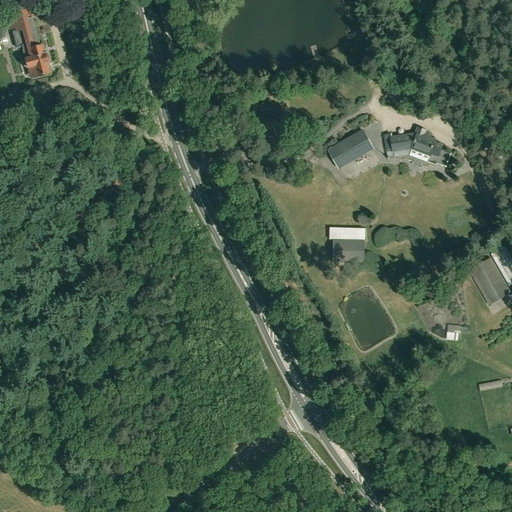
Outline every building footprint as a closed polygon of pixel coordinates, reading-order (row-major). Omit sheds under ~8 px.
[(46,54),(45,54),(43,45),(39,46),(30,9),(6,15),(9,30),(16,28),(16,30),(12,31),(17,48),(23,46),(24,51),(23,51),(25,59),(23,62),(24,66),(27,68),(32,66),(34,77),(50,72),(47,62),(48,61),(49,60),(49,59),(49,58),(48,57),(48,56),(47,55),(47,54),(46,54)] [(412,78),(420,72),(410,59),(402,64),(412,78)] [(402,105),(406,97),(395,91),(390,99),(402,105)] [(425,133),(426,130),(419,127),(417,133),(418,133),(392,137),(391,134),(385,135),(387,151),(393,150),(394,151),(412,148),(431,155),(432,153),(439,156),(443,145),(436,143),(437,140),(431,138),(432,136),(425,133)] [(374,149),(363,130),(328,150),(339,170),(374,149)] [(365,228),(330,227),(329,241),(332,241),(332,264),(364,265),(365,228)] [(511,255),(509,250),(496,257),(511,284),(511,255)] [(490,258),(468,271),(490,306),(511,293),(490,258)] [(461,326),(448,325),(448,332),(459,334),(461,334),(461,326)] [(481,335),(485,341),(502,333),(499,326),(481,335)] [(459,334),(448,332),(447,340),(459,341),(459,334)] [(502,382),(479,386),(480,392),(503,388),(502,382)]
